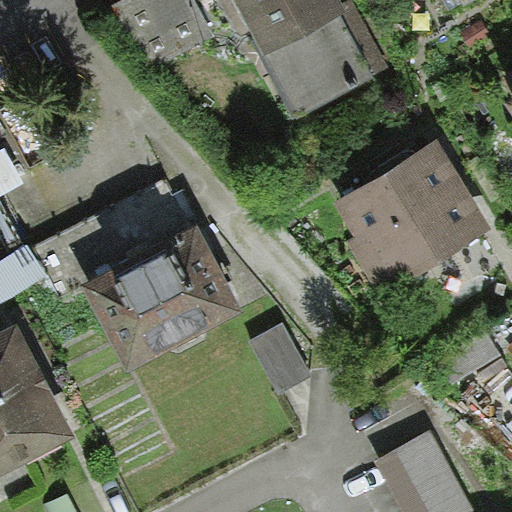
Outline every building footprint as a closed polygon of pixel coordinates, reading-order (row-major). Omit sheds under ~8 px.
[(193,0),(130,0),(116,7),(147,68),(211,35),(193,0)] [(321,0),(210,0),(280,121),(363,73),(321,0)] [(511,98),(511,100),(505,104),(511,115),(511,73),(501,80),(511,98)] [(438,140),(332,204),(354,240),(344,247),(377,302),(494,232),(438,140)] [(193,225),(82,283),(125,365),(236,307),(193,225)] [(282,327),(245,348),(274,397),(310,376),(282,327)] [(17,331),(0,339),(0,473),(70,438),(17,331)] [(458,511),(418,439),(367,467),(392,511),(458,511)]
